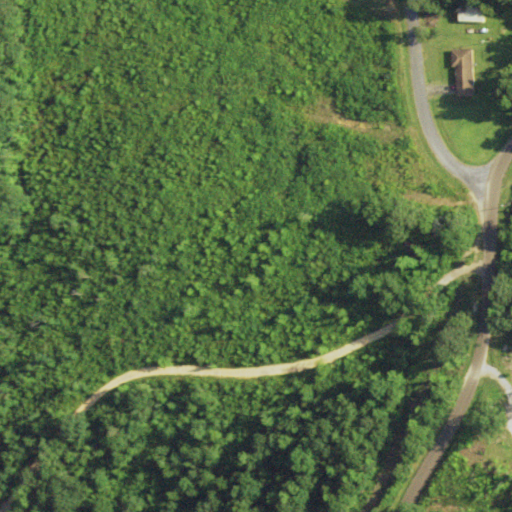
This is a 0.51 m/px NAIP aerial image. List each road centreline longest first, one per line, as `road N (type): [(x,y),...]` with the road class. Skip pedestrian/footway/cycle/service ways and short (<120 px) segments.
road 1 (residential): [(396,511),(475,359),(491,187),(511,142)]
road 2 (residential): [(491,187),(451,171),(432,149),(419,121),(403,0)]
